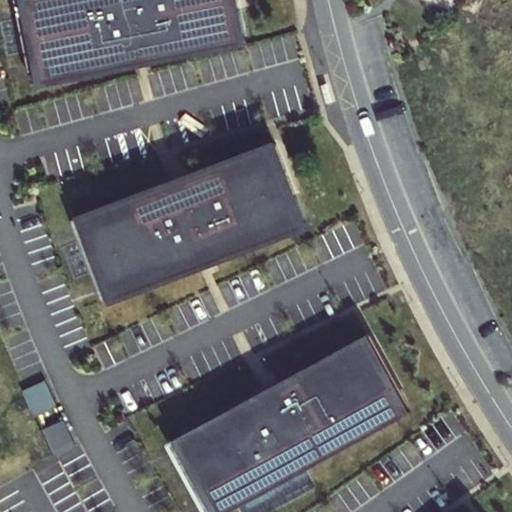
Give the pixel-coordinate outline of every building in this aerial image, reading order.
[(14,0),(31,85),(211,49),(210,47),(240,41),(231,0),(14,0)] [(167,184),(73,220),(104,303),(276,238),(275,236),(303,225),(273,146),(187,178),(186,176),(167,183),(167,184)] [(263,390),(169,441),(207,511),(227,511),(306,469),(305,467),(415,407),(374,332),(264,391),(263,390)] [(44,382),(21,392),(33,418),(56,408),(44,382)] [(63,422),(40,432),(52,459),(75,448),(63,422)]
